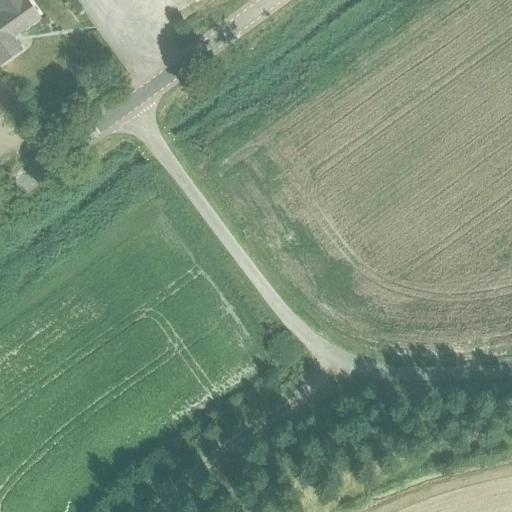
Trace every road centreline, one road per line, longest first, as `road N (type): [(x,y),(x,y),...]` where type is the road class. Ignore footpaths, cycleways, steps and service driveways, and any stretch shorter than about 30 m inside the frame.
road 1 (unclassified): [(126,104),(315,347),(388,373),(511,371)]
road 2 (tertiary): [(126,104),(268,0)]
road 3 (tertiary): [(0,197),(126,104)]
